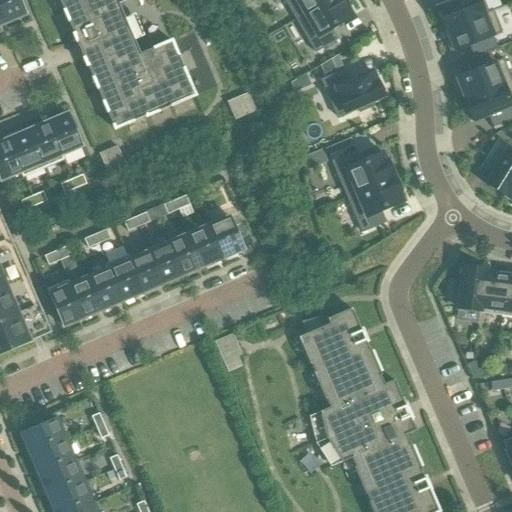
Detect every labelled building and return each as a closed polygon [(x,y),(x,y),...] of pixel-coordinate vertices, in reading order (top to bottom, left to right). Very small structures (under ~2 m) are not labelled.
[(19,0),(0,0),(0,11),(6,25),(26,16),(19,0)] [(87,66),(115,130),(146,117),(146,118),(195,97),(172,41),(140,55),(119,5),(130,0),(59,0),(74,35),(73,35),(80,51),(87,67),(87,66)] [(284,0),(296,20),(329,0),(284,0)] [(347,0),(329,0),(296,20),(316,54),(338,41),(332,30),(354,17),(349,7),(351,6),(347,0)] [(451,0),(451,1),(437,7),(446,30),(493,11),(493,10),(488,11),(483,0),(451,0)] [(450,39),(446,41),(450,52),(455,51),(456,53),(470,48),(474,58),(490,51),(498,48),(494,38),(503,35),(493,11),(446,30),(450,39)] [(456,78),(453,80),(457,91),(461,90),(464,99),(465,99),(511,81),(503,58),(494,61),(490,51),(474,58),(466,61),(470,71),(456,76),(456,78)] [(331,60),(320,66),(325,78),(334,74),(337,73),(331,60)] [(325,78),(320,80),(337,118),(357,109),(359,113),(373,107),(372,103),(384,97),(373,71),(349,82),(344,70),(337,73),(334,74),(325,78)] [(511,81),(465,99),(474,122),(489,116),(493,126),(511,118),(511,81)] [(68,114),(47,123),(63,160),(64,160),(62,156),(82,147),(68,114)] [(27,131),(43,169),(63,160),(47,123),(27,131)] [(27,131),(7,140),(23,177),(43,169),(27,131)] [(511,146),(499,139),(482,168),(494,175),(488,185),(507,197),(511,188),(511,146)] [(23,177),(7,140),(0,142),(0,179),(1,182),(21,173),(23,177)] [(350,140),(326,150),(331,160),(346,197),(396,176),(390,161),(387,162),(383,152),(359,162),(350,140)] [(82,175),(77,177),(71,180),(75,189),(86,184),(82,175)] [(396,176),(346,197),(362,233),(385,223),(381,212),(404,202),(400,192),(403,190),(396,176)] [(71,180),(65,183),(60,185),(64,194),(75,189),(71,180)] [(43,192),(39,194),(32,197),(36,206),(47,201),(43,192)] [(185,196),(174,200),(178,210),(189,205),(185,196)] [(32,197),(26,199),(21,201),(25,211),(36,206),(32,197)] [(174,200),(163,205),(167,215),(178,210),(174,200)] [(0,353),(52,331),(0,208),(0,353)] [(146,213),(135,217),(139,227),(150,222),(146,213)] [(229,216),(209,224),(223,259),(243,250),(239,240),(234,228),(229,216)] [(135,217),(124,222),(128,232),(139,227),(135,217)] [(203,227),(189,233),(203,267),(223,259),(209,224),(203,227)] [(243,225),(234,228),(239,240),(247,236),(243,225)] [(106,230),(95,235),(99,244),(110,239),(106,230)] [(177,238),(169,241),(183,276),(203,267),(189,233),(177,238)] [(95,235),(84,239),(88,249),(99,244),(95,235)] [(151,249),(149,250),(163,284),(183,276),(169,241),(151,249)] [(66,247),(55,251),(59,261),(70,256),(66,247)] [(149,250),(129,259),(143,293),(163,284),(149,250)] [(55,251),(44,256),(48,265),(59,261),(55,251)] [(127,255),(107,264),(109,267),(123,302),(143,293),(129,259),(127,255)] [(100,271),(88,276),(103,310),(123,302),(109,267),(100,271)] [(479,311),(480,309),(483,282),(484,272),(485,270),(462,267),(457,308),(479,311)] [(479,311),(479,314),(501,316),(506,275),(484,272),(483,282),(480,309),(479,311)] [(511,275),(506,275),(501,316),(511,317),(511,275)] [(69,285),(83,318),(89,316),(103,310),(88,276),(74,282),(68,284),(69,285)] [(67,281),(47,289),(63,327),(83,318),(69,285),(68,284),(67,281)] [(319,318),(301,322),(308,321),(302,322),(307,334),(298,338),(310,365),(311,364),(314,372),(313,373),(325,399),(326,399),(330,408),(312,415),(319,442),(318,442),(319,443),(334,465),(351,458),(355,467),(354,468),(365,494),(366,494),(370,502),(368,502),(372,511),(435,511),(438,511),(429,489),(430,488),(426,478),(424,479),(421,471),(422,470),(411,443),(409,444),(406,435),(416,431),(410,417),(411,417),(406,406),(405,406),(394,380),(384,385),(380,376),(381,375),(369,349),(368,349),(365,341),(366,341),(361,330),(360,331),(351,309),(321,322),(319,318)] [(233,334),(215,342),(224,363),(238,357),(242,355),(233,334)] [(242,367),(238,357),(224,363),(228,373),(242,367)] [(467,366),(470,373),(477,370),(474,363),(467,366)] [(506,365),(494,367),(495,376),(507,374),(506,365)] [(482,369),(483,377),(495,376),(494,367),(482,369)] [(511,379),(503,381),(504,389),(511,388),(511,379)] [(492,391),(504,389),(503,381),(491,383),(492,391)] [(99,414),(92,417),(96,428),(104,425),(99,414)] [(57,419),(21,434),(30,455),(66,440),(57,419)] [(96,428),(101,439),(109,436),(104,425),(96,428)] [(511,437),(502,442),(511,465),(511,437)] [(66,440),(30,455),(40,477),(75,461),(66,440)] [(117,456),(109,459),(114,470),(122,467),(117,456)] [(75,461),(40,477),(49,498),(84,483),(75,461)] [(114,470),(119,481),(126,478),(122,467),(114,470)] [(84,483),(49,498),(54,511),(74,511),(93,504),(84,483)] [(148,511),(144,502),(136,505),(139,511),(148,511)]
